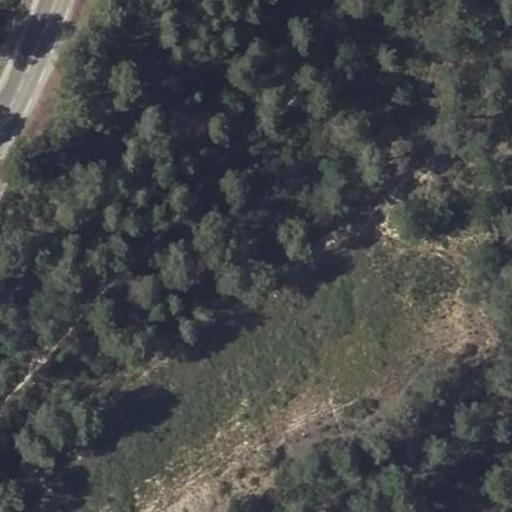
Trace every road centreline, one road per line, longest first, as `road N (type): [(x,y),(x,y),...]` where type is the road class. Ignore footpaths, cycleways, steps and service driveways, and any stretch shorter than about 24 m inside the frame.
road 1 (track): [(511,99),(489,110),(408,190),(138,368),(88,416),(56,481),(56,511)]
road 2 (track): [(341,0),(299,93),(0,402)]
road 3 (secondary): [(54,0),(0,127)]
